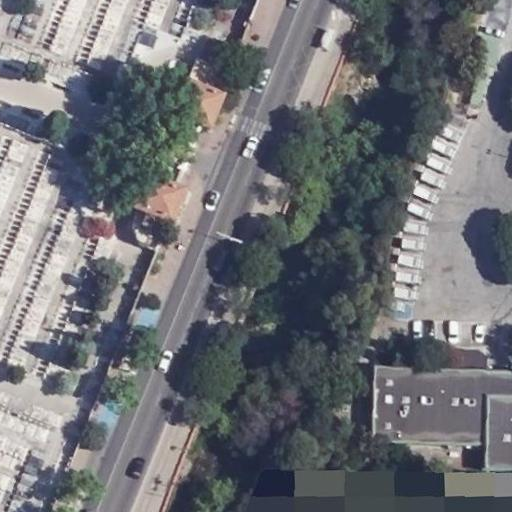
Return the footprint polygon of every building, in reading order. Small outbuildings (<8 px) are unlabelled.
[(488,38),(482,64),(492,67),(498,41),(488,38)] [(231,54),(202,43),(188,82),(215,93),(231,54)] [(492,67),(482,64),(472,107),(482,109),(492,67)] [(210,128),(222,97),(187,83),(174,114),(202,125),(210,128)] [(195,142),(202,125),(174,114),(167,131),(195,142)] [(179,185),(185,168),(157,157),(150,174),(179,185)] [(142,242),(160,249),(186,187),(179,185),(150,174),(138,201),(142,204),(133,224),(142,242)] [(485,450),(485,470),(511,470),(511,397),(511,400),(489,400),(489,376),(374,372),(373,447),(485,450)] [(511,375),(489,376),(489,400),(511,400),(511,397),(511,375)]
